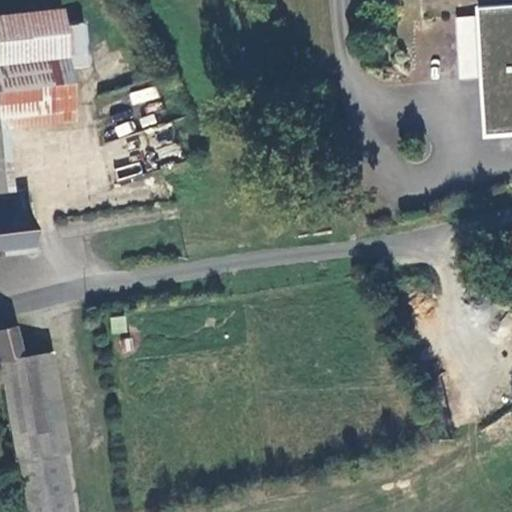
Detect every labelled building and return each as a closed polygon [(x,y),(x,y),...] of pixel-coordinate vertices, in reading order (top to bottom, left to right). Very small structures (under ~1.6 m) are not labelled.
[(0,111),(68,103),(57,14),(0,20),(0,111)] [(511,15),(487,17),(494,136),(510,134),(511,135),(511,15)] [(4,208),(21,207),(21,189),(2,191),(4,208)] [(0,255),(24,252),(21,207),(4,208),(2,191),(0,191),(0,255)] [(0,362),(19,358),(12,328),(0,330),(0,362)] [(0,388),(7,429),(13,462),(16,463),(24,511),(62,511),(36,356),(20,359),(19,358),(0,362),(0,388)]
